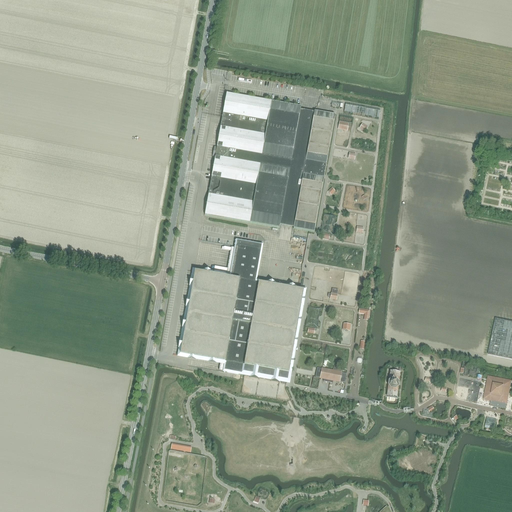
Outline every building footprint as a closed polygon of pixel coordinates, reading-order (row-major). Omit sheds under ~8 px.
[(311,113),(300,111),(301,108),(226,94),(217,147),(217,148),(216,148),(214,156),(216,157),(215,158),(215,157),(211,178),(212,178),(205,216),(279,229),(280,226),(293,229),(293,230),(314,233),(335,116),(314,112),(314,113),(311,113)] [(340,123),(339,130),(348,132),(349,124),(340,123)] [(368,127),(362,124),(359,129),(365,133),(368,127)] [(336,216),(324,214),(321,233),(324,234),(323,239),(329,240),(330,235),(332,236),(336,216)] [(180,352),(180,355),(225,363),(223,372),(242,375),(287,383),(293,352),(303,291),(256,282),(262,245),(236,241),(235,249),(232,248),(227,277),(230,277),(229,279),(195,272),(180,352)] [(359,309),(358,314),(364,315),(364,321),(368,322),(370,311),(359,309)] [(511,322),(495,319),(488,355),(511,359),(511,322)] [(316,373),(315,377),(320,378),(320,379),(323,379),(323,382),(332,384),(333,381),(340,383),(340,382),(345,383),(346,374),(341,373),(342,373),(341,373),(342,369),(333,368),(333,371),(332,371),(317,368),(316,373)] [(400,372),(390,371),(386,396),(397,398),(400,372)] [(488,376),(483,400),(507,405),(509,396),(511,381),(488,376)]
